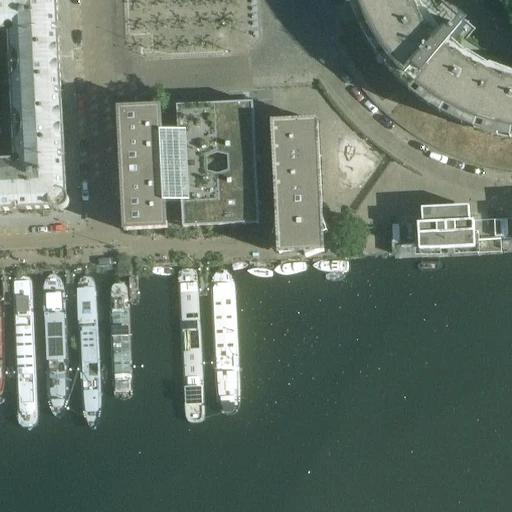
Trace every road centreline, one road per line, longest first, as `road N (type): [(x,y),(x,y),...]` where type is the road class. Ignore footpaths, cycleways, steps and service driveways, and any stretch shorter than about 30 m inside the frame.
road 1 (residential): [(96,77),(103,239),(0,244)]
road 2 (residential): [(313,58),(340,97),(391,144),(457,177),(511,188)]
road 3 (residential): [(96,77),(264,70),(313,58)]
